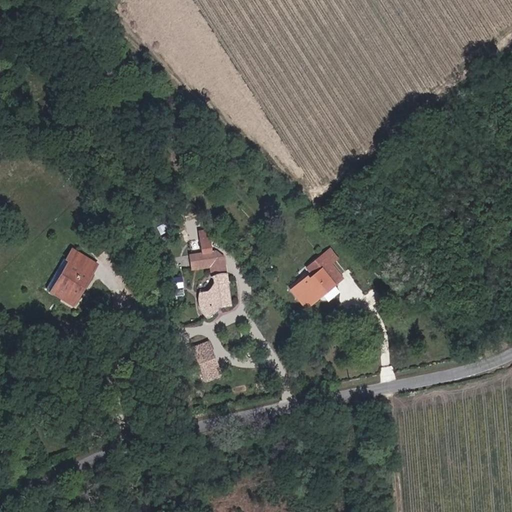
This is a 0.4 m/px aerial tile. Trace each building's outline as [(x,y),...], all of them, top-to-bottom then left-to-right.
[(209,234),(203,226),(198,227),(199,235),(209,234)] [(209,234),(199,235),(201,249),(188,250),(190,262),(213,259),(211,247),(209,234)] [(211,247),(213,259),(213,262),(214,270),(226,269),(224,253),(216,246),(211,247)] [(95,268),(69,252),(63,262),(68,265),(51,294),(71,307),(95,268)] [(317,261),(319,264),(327,257),(325,254),(317,261)] [(306,276),(291,289),(302,304),(319,291),(322,295),(334,285),(332,281),(340,274),(327,257),(319,264),(317,261),(316,260),(308,267),(315,274),(309,279),(306,276)] [(212,276),(214,280),(214,282),(214,285),(210,290),(208,291),(205,291),(203,293),(202,297),(201,301),(201,304),(202,308),(204,311),(206,314),(217,307),(230,305),(226,269),(214,270),(212,272),(212,274),(212,276)] [(180,273),(170,274),(171,285),(182,284),(180,273)] [(332,281),(334,285),(343,278),(340,274),(332,281)] [(331,299),(339,291),(335,287),(327,295),(331,299)] [(319,291),(302,304),(305,308),(322,295),(319,291)] [(202,343),(189,344),(193,362),(205,361),(202,343)]
